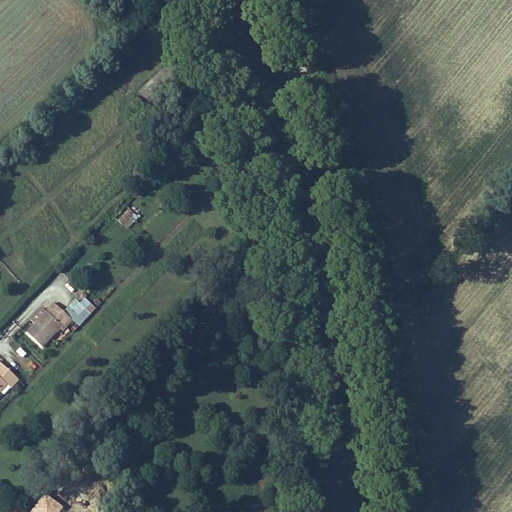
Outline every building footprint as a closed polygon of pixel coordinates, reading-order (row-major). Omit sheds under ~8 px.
[(153,106),(181,80),(167,66),(140,91),(153,106)] [(126,208),(118,222),(129,229),(137,215),(126,208)] [(35,324),(26,333),(42,347),(50,339),(62,326),(65,329),(73,320),(79,327),(91,315),(80,304),(75,310),(71,305),(64,313),(54,303),(46,311),(35,324)] [(31,320),(35,324),(46,311),(42,308),(31,320)] [(62,326),(50,339),(57,345),(69,332),(65,329),(62,326)] [(18,379),(0,362),(0,392),(3,394),(18,379)]
